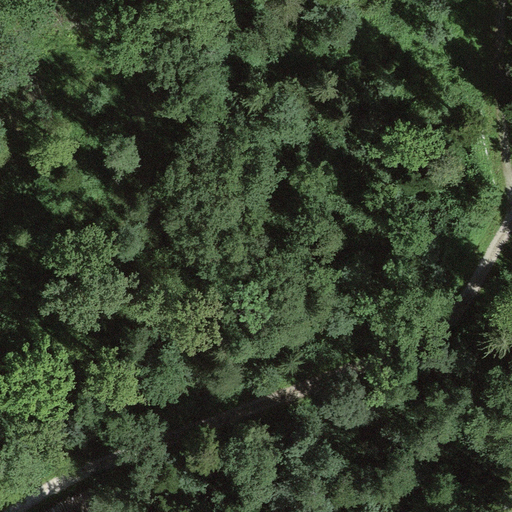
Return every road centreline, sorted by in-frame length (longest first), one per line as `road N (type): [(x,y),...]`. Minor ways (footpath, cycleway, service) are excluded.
road 1 (track): [(3,511),(423,341),(451,320),(511,216)]
road 2 (track): [(498,0),(494,72),(511,185)]
